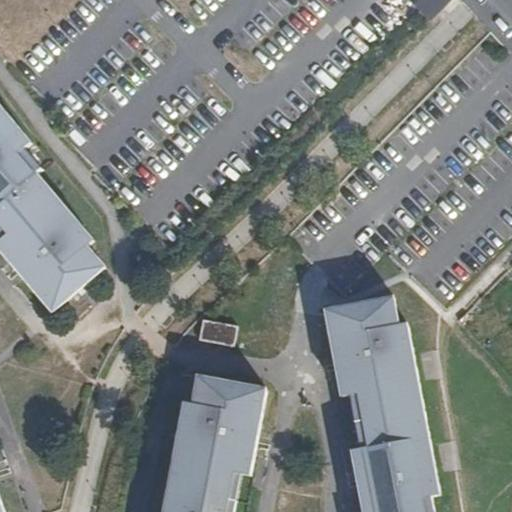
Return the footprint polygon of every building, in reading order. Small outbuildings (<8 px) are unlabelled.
[(419,0),(415,5),(432,23),(457,0),(419,0)] [(0,236),(3,241),(0,243),(0,248),(55,313),(89,283),(107,268),(89,248),(95,242),(38,177),(45,171),(27,151),(33,145),(0,105),(0,236)] [(401,326),(396,298),(328,311),(344,399),(353,397),(363,450),(354,451),(366,511),(435,511),(434,498),(441,497),(409,325),(401,326)] [(200,341),(235,347),(238,326),(204,320),(200,341)] [(252,477),(269,390),(201,377),(195,405),(188,403),(166,511),(237,511),(244,476),(252,477)]
